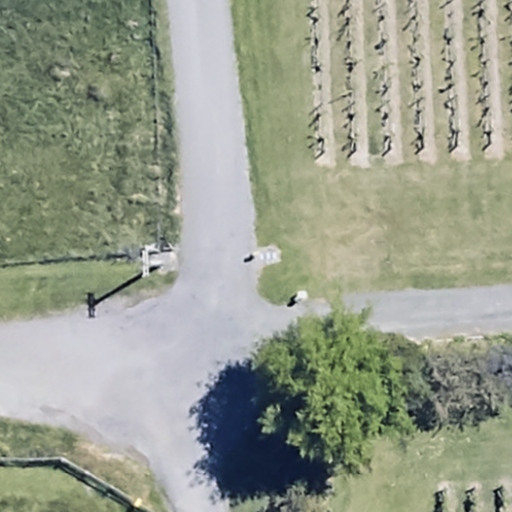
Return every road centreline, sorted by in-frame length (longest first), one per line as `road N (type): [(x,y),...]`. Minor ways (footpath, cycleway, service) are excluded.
road 1 (unknown): [(121,361),(511,266)]
road 2 (residential): [(210,511),(185,435),(148,374),(90,354),(0,359)]
